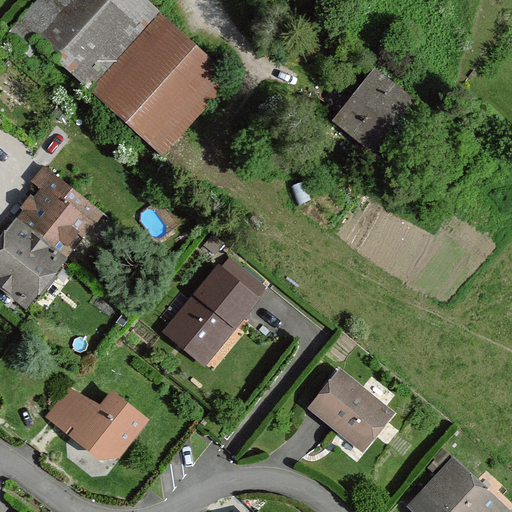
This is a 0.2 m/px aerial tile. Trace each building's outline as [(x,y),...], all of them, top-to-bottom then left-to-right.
[(90,101),(165,9),(154,0),(44,0),(6,47),(29,66),(37,56),(90,101)] [(236,70),(165,9),(90,101),(164,162),(236,70)] [(380,79),(343,126),(381,156),(418,110),(380,79)] [(42,180),(51,186),(48,190),(35,205),(41,210),(36,217),(30,212),(17,227),(19,228),(63,264),(73,252),(77,256),(87,243),(87,242),(84,239),(93,227),(86,220),(98,205),(61,174),(53,167),(42,180)] [(27,210),(30,212),(36,217),(41,210),(35,205),(33,204),(27,210)] [(63,264),(19,228),(16,232),(7,243),(2,239),(0,240),(0,284),(28,307),(39,294),(42,296),(44,297),(57,280),(53,277),(63,264)] [(11,228),(2,239),(7,243),(16,232),(11,228)] [(261,288),(229,263),(221,273),(253,299),(261,288)] [(243,311),(253,299),(221,273),(219,272),(201,293),(238,324),(246,314),(243,311)] [(201,293),(172,328),(206,355),(231,324),(233,324),(236,327),(238,324),(201,293)] [(205,365),(236,327),(233,324),(231,324),(206,355),(172,328),(167,335),(205,365)] [(339,378),(313,410),(363,450),(388,417),(340,378),(339,378)] [(62,427),(72,436),(77,430),(66,421),(80,402),(69,394),(50,418),(62,427)] [(77,430),(72,436),(99,457),(116,455),(142,421),(113,399),(99,417),(80,402),(66,421),(77,430)] [(486,511),(493,505),(492,504),(452,467),(425,495),(440,509),(436,511),(486,511)] [(414,507),(419,511),(436,511),(440,509),(425,495),(414,507)]
